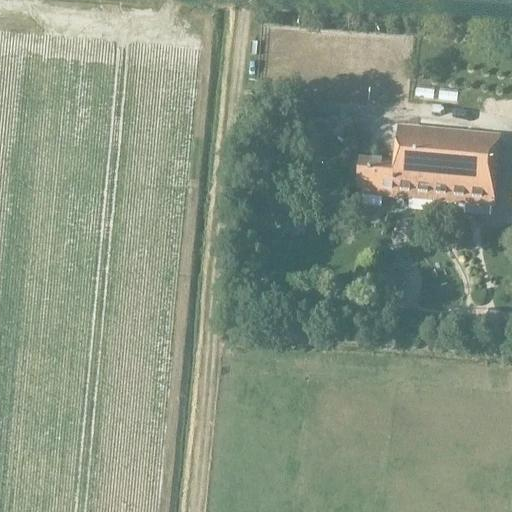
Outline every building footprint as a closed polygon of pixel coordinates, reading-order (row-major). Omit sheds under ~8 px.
[(309,78),(308,103),(395,107),(396,81),(309,78)] [(445,100),(445,91),(427,89),(426,98),(445,100)] [(361,167),(357,198),(363,199),(362,208),(380,210),(381,200),(426,204),(464,208),(463,216),(490,218),(491,210),(494,210),(500,138),(401,128),(394,171),(361,167)] [(303,229),(294,230),(295,238),(304,237),(303,229)] [(476,323),(475,341),(495,342),(497,324),(476,323)] [(469,345),(470,333),(458,332),(458,345),(469,345)]
